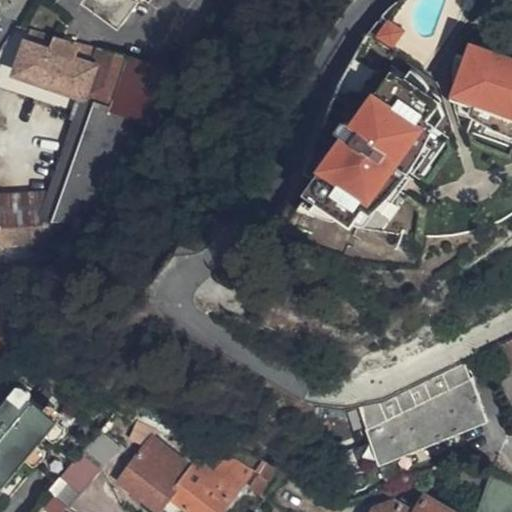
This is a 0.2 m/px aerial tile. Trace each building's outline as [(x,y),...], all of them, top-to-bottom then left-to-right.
[(90,0),(122,23),(139,0),(90,0)] [(389,19),(377,35),(393,47),(405,30),(389,19)] [(164,66),(29,28),(14,72),(76,95),(83,97),(145,119),(164,66)] [(511,56),(472,43),(467,57),(458,81),(452,97),(455,98),(475,106),(473,112),(489,117),(501,121),(500,126),(511,130),(511,56)] [(458,81),(467,57),(455,53),(453,69),(453,79),(458,81)] [(405,78),(425,92),(428,88),(412,68),(405,78)] [(405,78),(392,69),(360,113),(372,121),(348,155),(336,147),(305,192),(317,201),(338,216),(351,226),(353,223),(366,205),(370,209),(380,194),(388,185),(392,187),(416,152),(412,149),(419,139),(429,125),(424,122),(437,105),(439,102),(425,92),(405,78)] [(83,97),(76,95),(69,116),(76,119),(83,97)] [(113,203),(145,119),(83,97),(76,119),(53,190),(43,224),(107,221),(113,203)] [(473,112),(475,106),(455,98),(454,110),(471,116),(473,112)] [(437,105),(424,122),(429,125),(434,128),(443,114),(437,105)] [(360,113),(353,124),(352,123),(347,121),(342,123),(340,127),(340,130),(342,134),(344,135),(336,147),(348,155),(372,121),(360,113)] [(501,121),(489,117),(484,131),(511,140),(511,130),(500,126),(501,121)] [(388,185),(380,194),(392,203),(432,147),(419,139),(412,149),(416,152),(392,187),(388,185)] [(0,226),(28,225),(43,224),(53,190),(0,193),(0,226)] [(334,219),(338,216),(317,201),(310,211),(334,219)] [(370,209),(366,205),(353,223),(364,226),(374,212),(370,209)] [(0,244),(29,242),(28,225),(0,226),(0,244)] [(511,338),(481,353),(493,381),(511,372),(511,338)] [(467,378),(460,363),(386,398),(360,404),(367,426),(467,378)] [(467,378),(367,426),(364,428),(380,462),(486,419),(467,378)] [(0,483),(2,485),(56,420),(29,397),(20,405),(6,393),(0,399),(0,483)] [(129,438),(146,447),(151,441),(151,439),(153,432),(136,424),(129,438)] [(99,429),(81,450),(101,466),(118,445),(99,429)] [(126,487),(156,511),(158,511),(169,497),(190,468),(171,453),(166,460),(160,456),(165,449),(151,441),(146,447),(144,450),(125,472),(133,478),(126,487)] [(253,472),(207,444),(204,448),(245,480),(253,472)] [(190,468),(169,497),(188,511),(221,511),(245,480),(204,448),(190,468)] [(171,453),(165,449),(160,456),(166,460),(171,453)] [(81,450),(72,461),(92,477),(98,470),(100,467),(81,450)] [(92,477),(72,461),(64,471),(83,487),(92,477)] [(287,470),(268,462),(259,475),(274,487),(287,470)] [(83,487),(64,471),(55,481),(75,497),(83,487)] [(511,511),(511,481),(492,471),(477,511),(511,511)] [(133,478),(125,472),(118,481),(126,487),(133,478)] [(274,487),(259,475),(250,487),(265,499),(266,498),(274,487)] [(75,497),(55,481),(47,491),(67,507),(75,497)] [(450,511),(427,497),(416,511),(414,511),(402,504),(399,508),(391,503),(376,509),(374,511),(450,511)]
